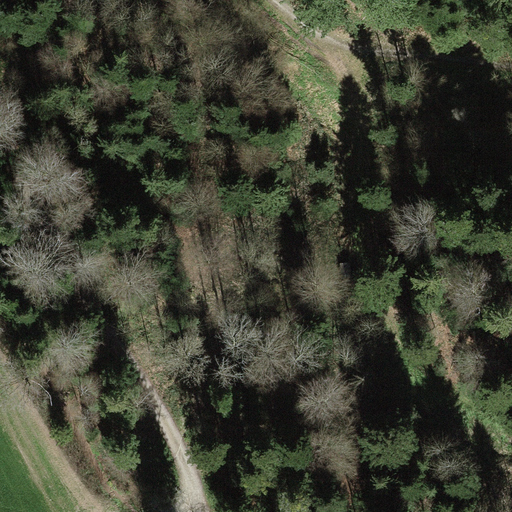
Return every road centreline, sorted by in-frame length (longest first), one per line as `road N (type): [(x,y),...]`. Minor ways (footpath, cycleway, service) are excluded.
road 1 (track): [(0,125),(75,287),(163,405),(201,507)]
road 2 (track): [(304,0),(394,44),(511,56)]
